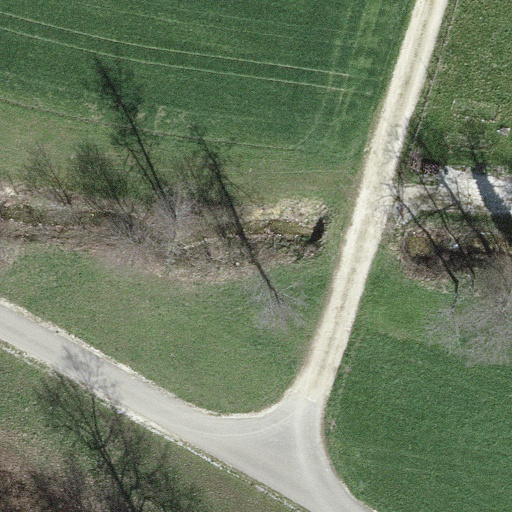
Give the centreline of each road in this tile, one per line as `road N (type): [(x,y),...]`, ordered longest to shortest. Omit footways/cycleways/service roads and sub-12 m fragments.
road 1 (track): [(437,0),(277,470)]
road 2 (track): [(0,326),(344,511)]
